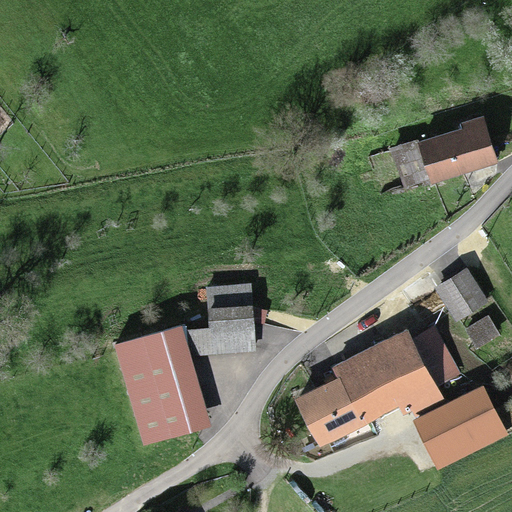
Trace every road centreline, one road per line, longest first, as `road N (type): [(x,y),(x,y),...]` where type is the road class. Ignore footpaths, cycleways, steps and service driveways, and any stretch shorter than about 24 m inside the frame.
road 1 (residential): [(297,351),(458,237),(511,173)]
road 2 (unclassified): [(122,511),(230,444),(297,351)]
road 3 (track): [(230,444),(262,490),(399,438)]
